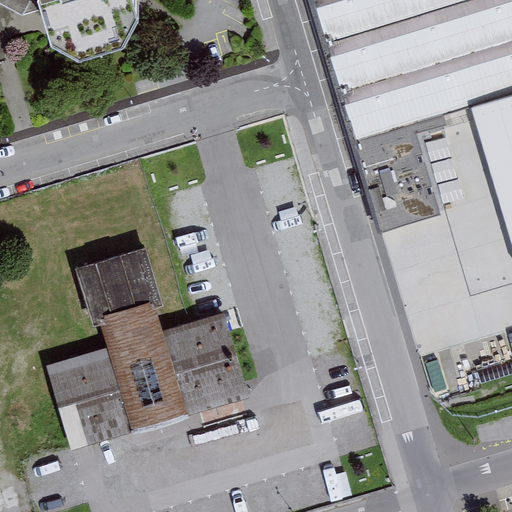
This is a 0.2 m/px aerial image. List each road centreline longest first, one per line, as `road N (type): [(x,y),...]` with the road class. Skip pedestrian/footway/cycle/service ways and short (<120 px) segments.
road 1 (residential): [(302,79),(431,491)]
road 2 (residential): [(302,79),(0,171)]
